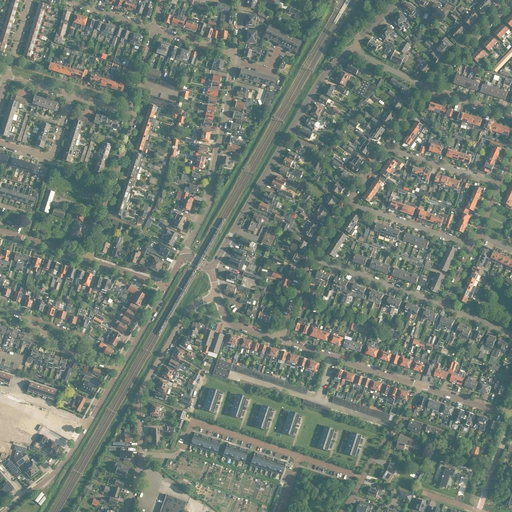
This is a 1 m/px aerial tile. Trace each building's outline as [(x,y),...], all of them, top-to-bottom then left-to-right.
[(9,8),(16,10),(18,3),(11,1),(7,0),(6,0),(6,3),(10,4),(9,8)] [(123,8),(128,10),(131,0),(129,0),(128,2),(125,1),(123,8)] [(136,13),(141,14),(145,2),(142,1),(140,0),(138,5),(136,13)] [(285,5),(276,1),(276,0),(263,0),(274,5),(280,8),(280,7),(284,8),(285,5)] [(474,3),(472,6),(476,9),(478,7),(483,12),(488,8),(482,2),(479,0),(478,0),(474,4),(474,3)] [(448,1),(444,8),(453,13),(456,6),(453,4),(448,1)] [(214,10),(224,13),(225,11),(228,12),(230,6),(216,2),(214,10)] [(37,9),(44,12),(49,13),(50,10),(45,8),(46,5),(39,3),(37,9)] [(409,5),(406,3),(402,7),(412,16),(416,11),(414,10),(415,8),(410,4),(409,5)] [(429,11),(443,19),(449,11),(434,3),(429,11)] [(7,14),(14,16),(16,10),(9,8),(5,6),(4,9),(8,11),(7,14)] [(288,6),(286,12),(290,14),(290,13),(295,15),(293,18),(298,19),(301,12),(288,6)] [(37,9),(35,16),(42,18),(47,19),(48,16),(43,15),(44,12),(37,9)] [(180,14),(180,15),(176,26),(182,28),(184,20),(181,19),(184,10),(182,9),(180,14)] [(163,21),(169,23),(172,14),(174,11),(171,10),(170,13),(166,12),(163,21)] [(257,10),(255,14),(265,19),(267,15),(257,10)] [(467,15),(474,21),(479,17),(473,11),(471,13),(468,11),(467,10),(465,12),(467,15)] [(66,21),(67,21),(70,13),(67,12),(67,11),(65,11),(64,11),(61,19),(66,21)] [(190,30),(194,18),(195,13),(192,12),(191,17),(189,22),(186,21),(184,28),(190,30)] [(431,16),(426,12),(422,18),(427,21),(431,16)] [(5,21),(12,23),(14,16),(7,14),(3,13),(2,16),(6,17),(5,21)] [(398,16),(396,17),(405,27),(407,28),(409,26),(404,21),(406,19),(403,15),(401,13),(400,13),(399,13),(398,15),(398,16)] [(416,19),(412,17),(409,14),(407,18),(411,20),(411,22),(413,23),(416,19)] [(76,23),(79,24),(81,16),(78,15),(78,16),(75,15),(72,26),(75,27),(76,23)] [(171,24),(176,26),(180,15),(178,15),(177,18),(173,16),(171,24)] [(224,23),(231,24),(232,16),(225,15),(224,23)] [(470,26),(474,21),(467,15),(465,17),(466,18),(464,20),(470,26)] [(35,16),(33,22),(40,24),(49,27),(49,24),(41,21),(42,18),(35,16)] [(84,17),(81,16),(79,24),(81,25),(80,29),(83,30),(87,18),(84,17)] [(405,27),(396,17),(395,19),(394,19),(392,20),(392,21),(391,22),(394,24),(399,29),(400,29),(402,27),(403,29),(405,27)] [(199,20),(194,18),(190,30),(195,32),(198,25),(199,20)] [(3,27),(10,29),(12,23),(5,21),(1,19),(1,20),(0,21),(0,22),(4,24),(3,27)] [(61,43),(66,25),(65,25),(66,21),(61,19),(57,33),(56,32),(53,41),(61,43)] [(87,35),(88,30),(89,27),(92,28),(95,21),(94,21),(94,20),(92,19),(91,20),(89,19),(86,30),(84,34),(87,35)] [(102,23),(101,23),(101,22),(98,21),(98,22),(96,21),(91,36),(94,37),(96,33),(95,33),(96,29),(99,30),(102,23)] [(200,26),(197,33),(203,35),(206,24),(202,23),(202,22),(200,21),(199,25),(200,26)] [(43,32),(43,30),(44,29),(39,28),(40,24),(33,22),(31,29),(38,31),(43,33),(43,32)] [(455,29),(461,35),(466,31),(456,22),(455,24),(457,26),(455,29)] [(270,39),(274,41),(280,28),(278,27),(276,30),(270,28),(272,24),(269,23),(268,26),(263,37),(263,36),(267,38),(266,40),(269,41),(270,39)] [(106,36),(107,33),(109,25),(106,24),(104,24),(101,31),(100,34),(106,36)] [(498,29),(504,34),(507,37),(509,36),(506,32),(508,30),(503,24),(498,29)] [(113,26),(109,25),(107,33),(110,34),(109,37),(111,38),(115,27),(113,27),(113,26)] [(384,29),(392,38),(394,39),(395,37),(394,36),(393,37),(391,35),(392,34),(391,33),(393,31),(390,27),(391,27),(388,25),(384,29)] [(1,34),(8,36),(10,29),(3,27),(0,26),(0,29),(2,30),(1,34)] [(216,39),(217,34),(220,35),(220,39),(226,40),(227,31),(221,30),(221,31),(219,31),(220,28),(216,27),(215,27),(212,38),(216,39)] [(121,29),(119,28),(119,29),(117,28),(111,45),(114,46),(117,36),(120,37),(122,30),(121,29)] [(280,28),(274,41),(278,43),(278,45),(279,46),(280,44),(285,47),(291,34),(289,32),(287,36),(281,33),(283,30),(280,28)] [(444,36),(446,34),(440,28),(437,31),(442,35),(443,35),(444,36)] [(29,35),(36,38),(41,39),(42,36),(37,34),(38,31),(31,29),(29,35)] [(394,39),(392,38),(384,29),(379,34),(381,36),(385,39),(387,41),(388,39),(393,41),(394,39)] [(457,40),(461,35),(455,29),(450,34),(457,40)] [(494,33),(500,39),(503,42),(505,40),(502,37),(504,34),(498,29),(494,33)] [(120,41),(123,42),(124,38),(127,39),(129,32),(128,32),(128,31),(126,30),(126,31),(124,30),(120,41)] [(0,37),(0,40),(6,43),(8,36),(1,34),(0,33),(0,36),(0,37)] [(133,45),(135,41),(137,34),(134,33),(134,34),(131,33),(128,43),(127,43),(125,48),(128,49),(130,44),(133,45)] [(135,41),(134,45),(139,47),(142,36),(140,36),(140,35),(137,34),(135,41)] [(291,34),(285,47),(289,49),(288,51),(290,52),(291,50),(296,52),(295,54),(296,52),(298,53),(303,43),(301,42),(302,39),(299,38),(298,41),(292,38),(294,35),(291,34)] [(39,45),(39,43),(40,42),(35,41),(36,38),(29,35),(27,42),(34,44),(39,45)] [(447,48),(448,49),(453,44),(444,36),(443,35),(441,37),(444,41),(442,43),(447,48)] [(497,42),(491,36),(487,40),(493,46),(496,49),(498,48),(495,44),(497,42)] [(375,51),(378,47),(380,49),(382,46),(376,42),(376,43),(371,40),(367,46),(375,51)] [(483,45),(489,51),(492,54),(493,52),(491,49),(493,46),(487,40),(483,45)] [(447,48),(442,43),(440,41),(438,43),(440,45),(437,48),(443,53),(447,48)] [(40,50),(37,49),(38,49),(33,47),(34,44),(27,42),(25,48),(32,50),(39,53),(40,50)] [(161,54),(162,51),(165,43),(161,42),(159,42),(155,52),(161,54)] [(168,44),(165,43),(162,51),(161,54),(166,56),(167,53),(170,45),(168,45),(168,44)] [(256,47),(246,44),(245,46),(244,51),(243,56),(249,58),(251,50),(257,52),(256,53),(261,55),(258,61),(261,62),(267,50),(256,47)] [(166,62),(168,63),(170,57),(173,58),(177,48),(176,48),(176,47),(174,46),(174,47),(171,46),(166,62)] [(405,54),(409,48),(404,46),(403,48),(402,48),(400,51),(405,54)] [(34,61),(35,59),(36,55),(31,54),(32,50),(25,48),(23,55),(27,56),(27,59),(34,61)] [(179,57),(182,58),(185,49),(182,48),(182,49),(179,48),(176,59),(178,60),(179,57)] [(488,55),(486,53),(480,48),(476,52),(482,58),(484,60),(485,61),(486,59),(485,58),(488,55)] [(511,48),(492,69),(496,72),(511,55),(511,48)] [(185,49),(182,58),(181,61),(184,62),(187,63),(190,52),(188,51),(185,49)] [(426,55),(429,58),(430,57),(435,62),(440,58),(434,52),(432,49),(426,55)] [(405,62),(408,56),(405,54),(404,57),(394,52),(391,59),(401,64),(403,60),(405,62)] [(484,60),(482,58),(476,52),(471,57),(477,62),(480,65),(482,64),(481,63),(484,60)] [(214,59),(213,63),(223,66),(223,65),(224,65),(224,63),(224,60),(213,56),(212,59),(214,59)] [(53,63),(50,62),(51,58),(48,57),(45,66),(49,67),(48,69),(54,71),(56,64),(57,58),(55,57),(53,63)] [(57,58),(56,64),(54,71),(59,73),(61,66),(62,63),(59,62),(60,59),(57,58)] [(65,64),(64,67),(61,66),(59,73),(65,74),(67,68),(68,62),(66,61),(66,64),(65,64)] [(423,66),(420,69),(424,73),(430,67),(423,61),(421,64),(423,66)] [(223,66),(213,63),(212,66),(210,66),(209,68),(221,72),(222,69),(223,67),(222,66),(223,66)] [(354,63),(353,65),(352,66),(348,64),(346,69),(356,75),(357,72),(360,73),(362,68),(354,63)] [(73,66),(72,69),(70,76),(76,78),(78,71),(80,65),(77,64),(77,67),(73,66)] [(80,65),(78,71),(76,78),(81,79),(82,77),(85,78),(88,70),(84,69),(83,73),(81,72),(82,69),(81,68),(82,66),(80,65)] [(244,79),(247,70),(241,69),(240,69),(239,73),(240,73),(238,77),(244,79)] [(97,74),(98,71),(98,70),(96,70),(95,73),(90,72),(88,77),(90,78),(89,82),(94,83),(96,77),(97,74)] [(161,74),(160,77),(166,80),(168,75),(165,75),(167,71),(162,70),(161,74)] [(252,72),(247,70),(244,79),(250,80),(252,72)] [(98,71),(97,74),(96,77),(94,83),(100,85),(103,75),(100,74),(101,71),(98,71)] [(350,76),(346,74),(341,71),(339,76),(347,81),(350,76)] [(453,83),(459,85),(462,77),(463,74),(459,73),(459,72),(457,71),(453,83)] [(258,73),(252,72),(250,80),(256,82),(258,73)] [(100,85),(105,87),(107,80),(109,74),(107,73),(106,76),(103,75),(100,85)] [(212,80),(219,81),(220,80),(220,81),(221,78),(220,78),(221,75),(210,73),(210,76),(213,77),(212,80)] [(264,75),(258,73),(256,82),(262,84),(264,75)] [(463,73),(463,74),(462,77),(459,85),(465,87),(468,79),(465,78),(465,74),(463,73)] [(109,74),(107,80),(105,87),(111,88),(114,78),(111,78),(112,75),(109,74)] [(270,77),(264,75),(262,84),(268,85),(270,77)] [(469,75),(468,79),(465,87),(471,89),(473,81),(470,80),(471,75),(469,75)] [(336,81),(340,84),(345,86),(347,81),(339,76),(336,81)] [(117,79),(114,78),(111,88),(116,90),(118,83),(119,80),(120,77),(118,77),(117,79)] [(276,78),(270,77),(268,85),(274,87),(276,78)] [(400,92),(407,97),(411,91),(406,88),(407,87),(393,77),(390,82),(402,90),(400,92)] [(473,81),(471,89),(476,91),(479,83),(476,82),(477,77),(475,77),(473,81)] [(119,80),(118,83),(116,90),(122,92),(123,89),(126,90),(128,83),(125,82),(124,85),(122,84),(122,82),(121,81),(119,80)] [(486,80),(482,92),(488,94),(490,86),(487,85),(488,81),(486,80)] [(219,85),(219,83),(209,81),(208,83),(211,84),(211,87),(218,89),(218,88),(219,88),(220,85),(219,85)] [(492,82),(490,86),(488,94),(493,96),(496,88),(497,85),(494,84),(494,83),(492,82)] [(359,88),(356,93),(366,98),(374,92),(377,87),(370,83),(366,89),(360,85),(359,88)] [(323,93),(329,96),(334,87),(329,84),(326,90),(325,89),(323,93)] [(497,84),(497,85),(496,88),(493,96),(499,98),(502,90),(503,87),(499,86),(499,85),(497,84)] [(207,91),(210,91),(209,95),(217,96),(217,95),(218,95),(218,93),(217,93),(218,90),(208,88),(205,87),(205,88),(204,90),(207,91)] [(246,98),(245,100),(252,102),(253,99),(250,99),(247,98),(249,92),(251,93),(252,89),(239,87),(238,91),(237,90),(237,92),(236,92),(235,95),(236,95),(236,96),(246,98)] [(502,90),(499,98),(505,100),(508,92),(504,91),(505,88),(503,87),(502,90)] [(34,95),(32,101),(32,104),(38,105),(40,97),(34,95)] [(327,102),(329,99),(322,95),(319,101),(330,106),(331,104),(327,102)] [(206,96),(205,99),(204,103),(215,105),(215,102),(216,102),(217,99),(216,99),(216,98),(209,97),(206,96)] [(40,97),(38,105),(43,107),(46,99),(40,97)] [(390,100),(394,103),(392,105),(398,110),(404,102),(398,97),(397,99),(393,97),(390,100)] [(46,99),(43,107),(49,109),(51,101),(46,99)] [(8,106),(16,108),(18,109),(20,103),(17,102),(14,101),(10,100),(8,106)] [(361,109),(368,103),(365,100),(358,106),(361,109)] [(58,106),(56,106),(57,102),(51,101),(49,109),(55,111),(55,110),(57,110),(58,106)] [(425,108),(428,109),(431,111),(431,113),(433,113),(434,111),(436,104),(430,102),(429,105),(427,105),(425,108)] [(160,106),(156,105),(150,103),(150,104),(148,110),(155,112),(158,113),(160,106)] [(201,107),(204,108),(207,108),(206,111),(213,112),(214,112),(215,109),(214,109),(214,106),(207,105),(207,104),(201,103),(201,107)] [(316,104),(314,109),(321,113),(323,115),(325,112),(326,112),(327,110),(316,104)] [(442,106),(436,104),(434,111),(440,113),(442,106)] [(6,111),(14,114),(16,108),(8,106),(6,111)] [(448,108),(442,106),(440,113),(443,114),(442,117),(444,118),(445,115),(448,108)] [(379,110),(392,119),(395,114),(389,109),(387,112),(384,110),(381,108),(379,110)] [(445,115),(451,117),(450,119),(453,120),(452,122),(455,113),(453,112),(454,110),(448,108),(445,115)] [(314,109),(311,115),(318,119),(317,120),(317,121),(317,122),(320,123),(324,125),(325,124),(326,122),(322,120),(323,118),(319,116),(321,113),(314,109)] [(388,124),(392,119),(379,110),(381,112),(377,117),(388,124)] [(4,117),(12,120),(14,114),(6,111),(4,117)] [(205,115),(204,118),(212,120),(212,119),(213,119),(213,117),(213,116),(213,114),(202,112),(201,115),(205,115)] [(247,114),(242,113),(234,112),(233,117),(236,118),(236,121),(241,122),(242,117),(246,117),(247,114)] [(459,112),(458,115),(455,113),(452,122),(455,123),(456,122),(459,123),(458,124),(461,125),(461,124),(462,121),(465,113),(459,112)] [(465,113),(462,121),(461,124),(467,126),(468,123),(471,115),(465,113)] [(94,120),(94,122),(99,124),(102,116),(96,114),(94,120)] [(80,128),(82,122),(81,122),(83,116),(80,115),(79,117),(78,117),(77,120),(74,120),(72,125),(80,128)] [(420,118),(429,124),(431,121),(422,115),(420,118)] [(471,115),(468,123),(467,126),(472,128),(476,117),(471,115)] [(102,116),(99,124),(98,128),(101,128),(102,125),(105,126),(107,118),(102,116)] [(146,116),(144,121),(157,125),(158,123),(155,122),(156,119),(153,118),(146,116)] [(179,123),(184,124),(185,117),(178,116),(176,123),(177,123),(179,123)] [(4,117),(2,123),(11,125),(12,120),(4,117)] [(308,117),(305,124),(309,127),(314,130),(315,127),(318,128),(320,123),(317,122),(317,121),(308,117)] [(372,129),(375,130),(381,135),(385,130),(377,125),(379,122),(372,117),(370,120),(376,124),(372,129)] [(481,131),(484,123),(481,122),(482,119),(476,117),(472,128),(476,129),(476,128),(478,129),(478,130),(481,131)] [(107,118),(105,126),(110,128),(113,120),(107,118)] [(200,125),(211,127),(212,121),(198,118),(197,121),(200,121),(201,121),(200,125)] [(355,123),(357,121),(350,118),(348,123),(355,128),(357,125),(355,123)] [(113,120),(110,128),(116,129),(117,126),(118,124),(119,121),(113,120)] [(142,126),(149,129),(152,130),(153,126),(156,127),(157,125),(144,121),(142,126)] [(241,124),(240,124),(241,122),(236,121),(235,123),(231,123),(230,129),(236,130),(235,133),(238,133),(238,134),(241,134),(242,130),(239,130),(239,128),(241,128),(241,124)] [(417,121),(413,126),(419,130),(421,132),(426,126),(423,124),(422,125),(417,121)] [(491,130),(493,123),(488,121),(486,124),(484,123),(481,131),(484,132),(485,128),(491,130)] [(42,122),(40,128),(48,131),(50,125),(42,122)] [(1,126),(1,129),(9,131),(11,132),(13,126),(11,125),(2,123),(1,123),(0,126),(1,126)] [(491,130),(497,132),(499,125),(493,123),(491,130)] [(72,125),(70,131),(78,134),(80,128),(72,125)] [(502,134),(503,131),(505,126),(499,125),(497,132),(502,134)] [(141,132),(151,135),(156,137),(156,135),(148,132),(149,129),(142,126),(141,132)] [(419,130),(413,126),(410,131),(416,135),(419,130)] [(511,128),(505,126),(503,131),(502,134),(510,136),(511,133),(509,133),(511,128)] [(48,131),(40,128),(38,128),(37,133),(39,134),(46,136),(48,131)] [(197,135),(201,135),(209,137),(210,134),(209,134),(210,131),(202,129),(196,128),(196,131),(197,131),(197,135)] [(299,134),(301,135),(307,138),(309,135),(312,136),(313,133),(310,132),(302,128),(299,134)] [(0,134),(6,137),(6,139),(12,141),(14,136),(8,135),(9,131),(1,129),(0,130),(0,134)] [(378,140),(381,135),(375,130),(372,129),(371,131),(370,130),(368,133),(378,140)] [(70,131),(69,137),(77,139),(78,134),(70,131)] [(412,140),(416,135),(410,131),(406,136),(412,140)] [(139,137),(146,140),(149,141),(151,135),(141,132),(139,137)] [(39,134),(37,133),(36,133),(34,139),(37,140),(45,142),(46,136),(39,134)] [(238,141),(236,141),(236,138),(228,136),(226,142),(234,144),(244,146),(245,142),(238,140),(238,141)] [(414,142),(412,140),(406,136),(402,141),(409,145),(411,142),(413,144),(414,142)] [(69,137),(67,142),(75,145),(77,139),(69,137)] [(139,137),(137,143),(150,147),(150,145),(148,144),(148,143),(145,142),(146,140),(139,137)] [(101,148),(109,151),(111,145),(108,144),(108,142),(101,139),(98,147),(101,148)] [(432,152),(435,153),(438,141),(438,140),(436,140),(435,141),(429,139),(426,148),(429,149),(428,151),(429,151),(428,152),(432,153),(432,152)] [(45,142),(37,140),(35,146),(43,148),(45,142)] [(363,145),(370,150),(370,149),(371,150),(373,146),(372,146),(373,144),(367,140),(363,145)] [(489,150),(492,151),(499,155),(501,149),(499,148),(500,144),(489,140),(488,144),(489,144),(488,145),(490,147),(489,150)] [(295,148),(296,149),(295,151),(301,154),(303,152),(306,147),(310,149),(311,147),(307,145),(307,144),(300,141),(299,143),(298,143),(295,148)] [(441,142),(438,141),(435,153),(437,154),(437,155),(440,156),(440,155),(441,152),(444,152),(446,146),(440,144),(441,142)] [(67,142),(65,148),(73,151),(75,145),(67,142)] [(150,147),(137,143),(135,149),(142,151),(141,152),(145,153),(146,149),(149,150),(150,147)] [(207,147),(200,146),(200,144),(194,143),(193,148),(198,148),(197,151),(206,153),(207,147)] [(366,155),(370,150),(363,145),(360,143),(358,146),(361,148),(359,150),(366,155)] [(452,158),(454,151),(455,148),(449,147),(450,145),(447,144),(446,146),(444,152),(447,153),(446,157),(452,158)] [(322,146),(318,156),(323,158),(328,149),(322,146)] [(63,154),(71,156),(74,157),(76,151),(73,151),(65,148),(63,154)] [(109,151),(101,148),(99,154),(107,156),(109,151)] [(297,162),(298,161),(300,156),(290,151),(290,152),(289,151),(288,153),(289,154),(287,156),(294,160),(297,162)] [(496,160),(499,155),(492,151),(489,157),(496,160)] [(146,154),(140,152),(140,153),(141,153),(140,155),(134,153),(132,159),(139,161),(142,162),(143,161),(146,154)] [(192,161),(204,163),(205,158),(197,156),(197,154),(190,152),(190,155),(191,155),(191,156),(190,161),(192,161)] [(3,154),(0,162),(0,166),(1,163),(6,164),(8,156),(3,154)] [(71,156),(63,154),(62,160),(70,162),(71,156)] [(107,156),(99,154),(97,160),(105,162),(107,156)] [(353,161),(360,166),(363,161),(357,156),(355,159),(349,155),(347,157),(349,159),(353,161)] [(472,155),(471,156),(466,155),(463,162),(469,164),(470,162),(472,163),(475,156),(472,155)] [(222,164),(226,165),(226,166),(226,167),(229,167),(231,158),(224,156),(222,164)] [(333,159),(342,165),(344,162),(335,156),(333,159)] [(494,165),(496,160),(489,157),(487,156),(486,159),(485,162),(487,162),(494,165)] [(8,169),(10,169),(11,166),(14,167),(15,167),(18,159),(12,157),(10,165),(9,165),(8,169)] [(286,158),(283,164),(294,169),(296,163),(286,158)] [(396,170),(402,163),(395,158),(393,161),(390,158),(387,163),(393,168),(396,170)] [(18,159),(15,167),(14,167),(14,171),(15,171),(17,167),(20,169),(21,169),(24,161),(18,159)] [(356,171),(360,166),(353,161),(349,159),(346,162),(348,166),(349,167),(356,171)] [(105,162),(97,160),(95,165),(103,168),(105,162)] [(338,169),(339,167),(341,165),(334,160),(331,164),(338,169)] [(24,161),(21,169),(20,169),(20,172),(21,173),(22,169),(26,170),(27,171),(29,163),(24,161)] [(203,169),(204,163),(192,161),(190,161),(189,166),(189,165),(188,169),(194,170),(194,167),(203,169)] [(487,162),(485,162),(484,161),(481,169),(488,173),(489,170),(491,171),(494,165),(487,162)] [(29,163),(27,171),(26,170),(25,174),(27,175),(28,171),(32,172),(33,173),(35,165),(29,163)] [(396,170),(393,168),(387,163),(383,168),(390,173),(391,174),(393,171),(395,172),(396,170)] [(35,165),(33,173),(32,172),(31,176),(32,177),(34,173),(38,174),(41,167),(35,165)] [(103,168),(95,165),(93,171),(102,174),(103,168)] [(41,167),(38,174),(36,178),(38,179),(40,175),(44,176),(47,168),(41,167)] [(279,173),(292,179),(293,176),(290,174),(289,175),(287,174),(289,171),(282,167),(279,173)] [(410,177),(412,174),(415,175),(415,177),(417,178),(420,169),(414,167),(413,169),(410,168),(407,176),(410,177)] [(387,178),(386,178),(390,173),(383,168),(380,173),(381,174),(380,177),(385,180),(387,178)] [(349,174),(341,169),(337,176),(340,178),(340,177),(348,183),(352,177),(348,175),(349,174)] [(422,180),(423,179),(423,178),(425,171),(420,169),(417,176),(417,178),(420,179),(419,183),(421,183),(422,180)] [(131,177),(131,179),(136,181),(138,173),(136,172),(128,170),(127,176),(131,177)] [(421,183),(426,185),(427,184),(431,173),(425,171),(423,178),(423,179),(421,183)] [(190,179),(199,181),(201,175),(195,174),(196,173),(192,172),(191,176),(187,176),(182,175),(181,180),(185,181),(185,180),(188,181),(188,179),(190,179)] [(440,183),(443,176),(437,174),(434,184),(440,185),(440,183)] [(278,176),(276,181),(277,182),(283,185),(284,185),(286,180),(278,176)] [(443,176),(440,183),(440,185),(445,187),(446,185),(448,178),(443,176)] [(382,187),(381,186),(383,183),(385,180),(380,177),(378,179),(377,178),(373,183),(379,188),(381,189),(382,187)] [(448,178),(446,185),(445,189),(447,190),(448,188),(451,189),(454,180),(448,178)] [(125,179),(123,185),(133,188),(136,181),(131,179),(130,179),(129,181),(125,179)] [(274,180),(271,186),(280,190),(283,185),(277,182),(274,180)] [(460,182),(454,180),(451,189),(457,191),(457,193),(459,194),(462,184),(459,183),(460,182)] [(339,191),(341,193),(345,188),(337,183),(335,185),(334,184),(330,189),(337,193),(339,191)] [(379,188),(373,183),(370,188),(376,193),(379,188)] [(473,192),(480,195),(482,192),(483,192),(484,188),(479,186),(479,187),(476,186),(475,189),(471,187),(471,188),(469,187),(469,186),(468,185),(468,184),(464,183),(463,187),(465,188),(473,192)] [(185,186),(189,187),(188,190),(196,192),(197,186),(189,184),(186,184),(185,186)] [(6,189),(4,196),(10,198),(12,191),(13,185),(11,185),(10,190),(6,189)] [(134,192),(132,191),(133,188),(123,185),(121,191),(132,194),(133,195),(134,192)] [(17,187),(16,192),(12,191),(10,198),(15,200),(17,193),(19,187),(17,187)] [(23,188),(21,194),(17,193),(15,200),(21,201),(23,194),(25,189),(23,188)] [(377,198),(374,196),(376,193),(370,188),(366,193),(373,197),(376,200),(377,198)] [(291,198),(292,198),(292,194),(284,190),(284,191),(281,189),(280,193),(291,198)] [(27,203),(29,196),(31,190),(29,190),(27,196),(23,194),(21,201),(27,203)] [(46,190),(40,210),(47,213),(48,212),(52,213),(52,214),(62,218),(64,211),(49,206),(54,192),(46,190)] [(35,191),(33,197),(29,196),(27,203),(33,205),(35,198),(37,192),(35,191)] [(132,194),(121,191),(120,197),(130,200),(132,194)] [(182,191),(181,192),(178,192),(176,196),(182,198),(181,201),(191,205),(193,199),(187,197),(188,193),(182,191)] [(278,201),(276,200),(277,197),(275,196),(275,195),(272,194),(272,193),(269,192),(269,193),(266,191),(262,199),(268,202),(268,204),(276,208),(278,201)] [(305,191),(300,199),(304,201),(309,194),(305,191)] [(473,192),(471,197),(478,200),(480,195),(473,192)] [(291,198),(278,193),(277,195),(290,201),(291,198)] [(376,200),(373,197),(366,193),(363,198),(369,202),(370,201),(372,203),(373,201),(374,202),(376,200)] [(324,201),(331,207),(337,199),(331,194),(331,195),(329,194),(324,201)] [(398,203),(400,199),(391,196),(388,204),(391,205),(390,208),(396,210),(398,203)] [(120,197),(118,202),(128,206),(128,204),(128,203),(129,200),(120,197)] [(467,202),(468,202),(475,206),(478,200),(471,197),(469,200),(468,199),(467,202)] [(511,199),(506,197),(503,203),(504,203),(503,206),(511,210),(511,207),(511,199)] [(400,199),(398,203),(396,210),(401,212),(404,204),(401,204),(403,200),(400,199)] [(189,210),(191,205),(181,201),(180,205),(178,204),(176,209),(181,211),(182,208),(189,210)] [(128,206),(118,202),(116,208),(126,211),(128,206)] [(274,207),(269,206),(261,202),(259,208),(271,213),(274,207)] [(407,214),(410,206),(410,204),(411,203),(408,202),(407,205),(404,204),(401,212),(407,214)] [(465,204),(467,205),(466,208),(463,207),(462,209),(468,212),(470,210),(473,211),(475,206),(468,202),(467,202),(465,204)] [(315,209),(325,216),(329,211),(322,206),(323,206),(319,203),(315,209)] [(410,206),(407,214),(413,216),(414,213),(416,214),(419,207),(415,206),(415,208),(411,207),(412,205),(410,204),(410,206)] [(424,220),(427,210),(419,207),(416,214),(419,215),(418,218),(424,220)] [(424,220),(430,222),(432,214),(429,213),(431,208),(428,207),(427,210),(424,220)] [(126,211),(116,208),(114,214),(121,216),(120,217),(124,218),(126,211)] [(461,219),(468,222),(470,217),(467,215),(468,212),(462,209),(460,209),(459,212),(461,213),(460,216),(462,217),(461,219)] [(315,217),(321,222),(325,216),(316,210),(315,213),(317,214),(315,217)] [(289,224),(293,215),(286,212),(282,221),(289,224)] [(176,220),(183,224),(184,224),(185,222),(184,221),(186,218),(179,214),(177,213),(176,213),(176,214),(175,213),(172,219),(173,219),(173,218),(174,219),(176,220)] [(262,219),(262,218),(267,220),(268,217),(255,213),(253,218),(257,220),(257,221),(261,223),(261,222),(262,222),(263,222),(263,221),(263,220),(262,219)] [(353,213),(350,218),(356,222),(360,217),(353,213)] [(76,214),(73,225),(69,236),(84,240),(88,226),(84,224),(85,223),(82,222),(84,216),(76,214)] [(438,216),(432,214),(430,222),(435,224),(438,216)] [(438,216),(435,224),(441,226),(442,222),(445,223),(448,215),(444,214),(443,215),(439,214),(438,216)] [(137,222),(142,224),(145,218),(140,216),(139,216),(137,222)] [(8,220),(6,225),(17,228),(18,226),(19,226),(20,223),(17,222),(18,220),(10,218),(9,220),(8,220)] [(173,226),(181,230),(183,226),(182,226),(183,224),(176,220),(174,219),(173,218),(172,221),(175,222),(173,226)] [(356,222),(350,218),(346,223),(354,229),(356,226),(357,227),(359,224),(356,222)] [(455,223),(465,227),(468,222),(461,219),(459,224),(455,222),(455,223)] [(257,221),(256,223),(249,220),(246,228),(250,230),(254,232),(256,227),(258,228),(261,223),(257,221)] [(305,224),(304,226),(305,226),(306,227),(308,228),(314,232),(318,227),(308,220),(305,224)] [(354,229),(346,223),(343,229),(349,233),(351,231),(354,232),(355,229),(354,229)] [(380,232),(382,225),(377,223),(374,230),(378,232),(377,234),(379,235),(380,232)] [(463,233),(465,227),(455,223),(453,225),(457,227),(456,230),(463,233)] [(386,234),(388,227),(382,225),(380,232),(386,234)] [(268,227),(262,243),(271,246),(277,231),(268,227)] [(306,230),(304,233),(311,238),(314,232),(308,228),(306,227),(305,229),(306,230)] [(391,236),(394,229),(388,227),(386,234),(391,236)] [(167,237),(174,240),(178,234),(170,231),(166,228),(163,234),(167,237)] [(400,231),(394,229),(391,236),(397,238),(400,231)] [(341,232),(337,237),(344,241),(347,236),(341,232)] [(403,240),(409,242),(412,235),(406,233),(403,240)] [(162,238),(166,240),(164,242),(171,246),(174,240),(167,237),(163,235),(162,238)] [(409,242),(415,245),(417,237),(412,235),(409,242)] [(252,241),(241,237),(239,243),(244,246),(243,248),(252,252),(253,247),(251,246),(253,242),(252,241)] [(301,249),(300,250),(303,251),(307,243),(302,240),(301,240),(296,237),(295,240),(297,242),(295,246),(301,249)] [(337,237),(334,242),(340,246),(344,241),(337,237)] [(419,249),(421,247),(423,239),(417,237),(415,245),(418,246),(417,248),(419,249)] [(429,241),(423,239),(421,247),(419,249),(422,250),(423,247),(426,249),(429,241)] [(98,251),(105,253),(107,247),(108,248),(109,244),(101,241),(98,251)] [(118,257),(123,259),(126,251),(117,248),(119,244),(115,242),(114,244),(113,247),(114,248),(111,255),(118,257)] [(334,242),(331,247),(337,252),(340,246),(334,242)] [(149,246),(147,250),(152,253),(158,256),(159,253),(166,257),(169,251),(164,248),(164,247),(159,244),(157,247),(156,250),(149,246)] [(486,258),(484,248),(483,245),(480,253),(481,254),(475,266),(481,269),(482,266),(486,258)] [(493,252),(494,251),(494,250),(483,245),(484,248),(486,258),(490,260),(491,258),(490,258),(493,252)] [(449,246),(446,252),(454,255),(456,249),(449,246)] [(240,250),(235,248),(232,254),(246,260),(248,254),(254,257),(256,253),(252,252),(243,248),(241,247),(240,250)] [(337,252),(331,247),(327,253),(333,257),(337,252)] [(0,256),(0,262),(9,265),(10,261),(8,261),(10,251),(4,250),(3,254),(1,253),(0,256)] [(133,262),(135,263),(137,256),(138,257),(140,252),(136,250),(135,253),(132,252),(129,261),(130,261),(130,262),(132,263),(133,262)] [(289,258),(292,260),(295,261),(297,262),(301,256),(295,253),(292,252),(290,250),(288,253),(291,254),(289,258)] [(495,262),(496,261),(499,254),(494,251),(493,252),(490,258),(491,258),(490,260),(489,261),(491,262),(492,261),(495,262)] [(368,255),(367,258),(362,256),(359,263),(365,266),(367,261),(369,262),(372,254),(368,252),(367,255),(368,255)] [(446,252),(444,257),(451,261),(454,255),(446,252)] [(18,270),(21,262),(22,254),(15,253),(14,260),(17,261),(15,269),(18,270)] [(21,271),(23,262),(27,263),(29,256),(22,254),(21,262),(18,270),(21,271)] [(353,261),(359,263),(362,256),(355,254),(353,261)] [(497,264),(501,266),(505,256),(499,254),(496,261),(495,264),(497,265),(497,264)] [(507,266),(511,259),(505,256),(501,266),(502,263),(507,266)] [(31,264),(33,265),(36,266),(34,270),(36,271),(35,276),(39,277),(40,274),(39,274),(41,267),(39,267),(41,260),(36,258),(34,257),(31,264)] [(154,257),(151,263),(160,267),(163,262),(154,257)] [(235,259),(230,257),(228,264),(241,269),(244,264),(248,266),(250,262),(236,257),(235,259)] [(444,257),(441,263),(449,266),(451,261),(444,257)] [(370,267),(376,269),(378,262),(379,260),(373,258),(372,260),(370,267)] [(45,259),(42,270),(44,271),(46,267),(49,268),(51,261),(46,259),(45,259)] [(379,260),(376,269),(382,271),(384,264),(381,263),(382,261),(379,260)] [(50,273),(52,274),(54,270),(57,271),(59,264),(53,262),(50,273)] [(160,267),(151,263),(149,268),(157,273),(160,267)] [(449,266),(441,263),(439,269),(446,272),(449,266)] [(285,275),(285,274),(292,276),(295,267),(288,265),(288,266),(285,264),(281,273),(285,275)] [(390,266),(384,264),(382,271),(388,274),(390,266)] [(60,272),(58,276),(62,277),(63,274),(65,274),(67,274),(67,272),(66,271),(68,267),(62,265),(60,272)] [(478,274),(479,275),(481,276),(484,270),(485,268),(484,267),(482,266),(481,269),(475,266),(474,266),(472,271),(478,274)] [(67,275),(65,280),(72,283),(73,277),(76,270),(75,269),(73,268),(72,268),(70,268),(68,275),(67,275)] [(392,275),(398,278),(401,270),(395,268),(392,275)] [(398,278),(404,280),(407,272),(401,270),(398,278)] [(233,283),(234,281),(235,278),(242,280),(240,285),(254,289),(257,280),(259,276),(243,271),(242,275),(238,274),(239,274),(231,271),(231,273),(228,273),(227,278),(226,281),(233,283)] [(321,282),(321,280),(324,273),(318,271),(314,282),(316,283),(317,281),(321,282)] [(472,271),(470,276),(469,277),(476,280),(478,274),(472,271)] [(413,274),(407,272),(404,280),(410,282),(413,274)] [(85,276),(86,277),(85,280),(82,279),(81,282),(81,284),(88,287),(89,282),(90,282),(92,275),(86,273),(85,276)] [(321,280),(321,282),(319,286),(321,287),(323,284),(324,281),(327,282),(330,275),(324,273),(321,280)] [(437,273),(435,279),(442,282),(444,276),(437,273)] [(419,276),(413,274),(410,282),(416,284),(419,276)] [(93,289),(98,291),(100,286),(102,278),(100,277),(99,278),(97,277),(95,284),(94,284),(93,289)] [(338,289),(342,279),(335,277),(332,285),(333,285),(332,287),(338,289)] [(434,281),(432,284),(439,287),(442,282),(435,279),(431,277),(430,279),(434,281)] [(469,277),(467,281),(467,282),(473,286),(476,280),(469,277)] [(280,287),(279,288),(287,290),(289,285),(291,281),(283,278),(282,282),(279,281),(277,286),(280,287)] [(109,290),(110,289),(113,284),(109,283),(110,281),(109,280),(107,279),(107,280),(104,279),(100,292),(107,294),(109,290)] [(348,281),(342,279),(338,289),(338,291),(340,291),(341,290),(346,292),(348,286),(346,285),(348,281)] [(8,297),(10,290),(10,289),(13,290),(15,283),(12,282),(10,287),(5,285),(2,295),(8,297)] [(471,291),(473,293),(476,287),(473,286),(467,282),(466,285),(465,285),(463,287),(464,288),(471,291)] [(346,295),(344,302),(346,303),(350,294),(352,295),(353,291),(357,293),(359,285),(353,283),(351,290),(349,290),(347,295),(346,295)] [(429,290),(437,293),(439,287),(432,284),(428,283),(426,288),(429,290)] [(226,291),(234,294),(236,288),(237,289),(237,288),(228,284),(226,291)] [(115,285),(112,291),(119,296),(122,291),(123,290),(115,285)] [(143,298),(145,295),(138,291),(139,290),(130,285),(128,288),(125,286),(123,290),(122,291),(127,294),(129,290),(136,295),(134,297),(141,301),(142,300),(143,299),(143,298)] [(238,285),(237,288),(237,289),(238,289),(238,290),(245,292),(245,291),(252,293),(253,290),(239,286),(238,285)] [(359,285),(357,293),(356,296),(360,298),(361,297),(365,298),(367,292),(365,291),(366,288),(359,285)] [(473,293),(464,288),(461,294),(468,297),(471,298),(473,293)] [(374,302),(377,292),(371,290),(369,297),(368,300),(373,302),(372,305),(374,306),(375,303),(374,302)] [(13,300),(19,302),(21,295),(21,294),(21,293),(14,291),(12,296),(14,297),(13,300)] [(383,294),(377,292),(374,302),(375,303),(380,304),(383,294)] [(465,303),(468,298),(468,297),(461,294),(459,300),(465,303)] [(25,299),(23,305),(30,307),(32,301),(35,302),(35,301),(36,298),(32,297),(25,295),(23,298),(25,299)] [(38,299),(37,303),(35,309),(41,311),(43,305),(46,306),(49,296),(48,296),(46,295),(44,301),(38,299)] [(140,303),(141,301),(134,297),(131,295),(130,297),(133,299),(132,302),(138,306),(139,305),(140,304),(140,303)] [(390,313),(395,298),(395,299),(393,298),(393,297),(390,295),(389,296),(388,299),(386,298),(383,306),(389,308),(388,312),(390,313)] [(247,314),(255,317),(257,311),(255,310),(258,300),(251,298),(251,301),(241,298),(239,301),(247,304),(246,307),(245,307),(244,310),(248,311),(247,314)] [(397,299),(397,300),(395,299),(395,298),(390,313),(392,314),(394,308),(398,309),(401,300),(398,299),(397,299)] [(129,305),(128,308),(135,312),(135,311),(136,311),(137,310),(136,309),(138,307),(127,300),(125,303),(129,305)] [(408,319),(410,313),(413,306),(411,305),(411,304),(407,302),(404,311),(407,312),(405,318),(408,319)] [(48,307),(46,313),(53,315),(55,308),(54,308),(55,306),(47,303),(46,307),(48,307)] [(123,307),(124,306),(123,306),(121,309),(123,310),(126,311),(124,314),(131,318),(132,317),(132,318),(133,316),(134,313),(123,307)] [(419,308),(413,306),(410,313),(408,319),(410,320),(411,319),(414,320),(416,315),(416,316),(419,308)] [(66,312),(62,311),(63,308),(58,307),(58,309),(57,310),(59,311),(57,317),(64,319),(66,312)] [(259,318),(264,320),(266,312),(267,310),(266,310),(266,309),(262,308),(259,318)] [(266,312),(264,320),(269,321),(272,313),(273,313),(274,309),(270,308),(269,310),(267,310),(266,312)] [(431,312),(431,311),(425,309),(421,321),(423,322),(424,318),(428,319),(431,312)] [(96,313),(93,312),(91,311),(88,318),(83,316),(80,326),(80,327),(81,328),(82,328),(83,327),(86,328),(88,322),(90,323),(93,314),(95,315),(96,313)] [(437,314),(431,312),(428,319),(434,322),(437,314)] [(119,316),(122,318),(120,321),(127,325),(128,325),(128,324),(129,323),(129,322),(130,320),(123,316),(120,314),(119,316)] [(68,322),(75,324),(77,318),(70,315),(68,322)] [(92,321),(90,325),(94,327),(96,323),(100,325),(102,321),(94,316),(92,321)] [(371,316),(369,322),(376,324),(378,318),(371,316)] [(445,326),(447,321),(448,319),(442,316),(438,326),(437,329),(439,330),(440,328),(444,329),(445,326)] [(296,331),(298,331),(300,327),(301,328),(302,325),(304,319),(302,318),(300,318),(300,320),(299,320),(298,323),(295,322),(293,329),(293,330),(296,331)] [(304,334),(304,333),(307,334),(309,327),(308,327),(310,322),(308,321),(307,320),(304,319),(302,325),(303,325),(301,332),(302,333),(301,333),(304,334)] [(450,320),(448,319),(447,321),(445,326),(444,329),(446,329),(447,327),(451,329),(454,321),(450,319),(450,320)] [(123,325),(123,324),(117,320),(115,323),(118,325),(117,328),(123,332),(124,331),(125,330),(125,329),(126,327),(123,325)] [(462,333),(465,326),(463,325),(464,324),(460,323),(456,331),(460,332),(458,336),(461,337),(462,333)] [(314,337),(315,337),(319,325),(314,324),(314,325),(313,325),(309,335),(312,336),(314,337)] [(319,325),(315,337),(321,339),(324,331),(319,330),(321,326),(319,325)] [(330,342),(335,344),(341,327),(337,325),(334,332),(336,333),(336,335),(332,334),(330,342)] [(471,329),(465,326),(462,333),(464,334),(464,335),(468,337),(467,339),(470,340),(473,332),(470,331),(471,329)] [(341,327),(335,344),(341,345),(342,342),(343,342),(346,333),(342,332),(343,328),(341,327)] [(7,338),(11,340),(12,337),(14,330),(8,328),(6,335),(3,343),(5,344),(6,341),(7,338)] [(189,329),(187,335),(195,337),(197,330),(191,328),(190,328),(189,330),(189,329)] [(321,339),(322,339),(322,340),(324,340),(325,340),(327,341),(330,333),(331,334),(333,329),(331,328),(329,329),(328,330),(325,329),(324,331),(321,339)] [(110,331),(108,335),(112,337),(118,341),(121,336),(115,332),(115,331),(112,330),(111,329),(110,331)] [(208,351),(217,354),(223,335),(206,329),(201,344),(209,347),(208,350),(208,351)] [(20,332),(14,330),(12,337),(11,340),(10,342),(11,343),(13,343),(14,337),(18,338),(20,332)] [(473,338),(479,341),(480,338),(481,338),(483,333),(479,331),(479,332),(477,331),(473,338)] [(25,333),(20,332),(18,338),(15,345),(18,346),(20,339),(23,340),(25,333)] [(351,341),(352,338),(349,337),(350,333),(347,332),(344,339),(345,339),(343,346),(349,348),(351,341)] [(31,335),(25,333),(23,340),(21,346),(24,346),(24,344),(29,345),(31,341),(30,341),(31,335)] [(226,347),(227,345),(230,346),(231,344),(234,336),(234,335),(231,334),(231,335),(228,334),(227,339),(224,338),(220,350),(223,351),(225,347),(226,347)] [(118,341),(112,337),(108,335),(106,338),(107,338),(106,341),(109,343),(109,342),(115,346),(118,341)] [(233,347),(234,345),(233,349),(235,349),(236,346),(239,338),(237,337),(237,336),(234,335),(231,344),(230,346),(233,347)] [(495,338),(496,337),(492,336),(492,337),(489,335),(484,348),(491,351),(493,345),(496,339),(495,338)] [(184,336),(181,341),(189,345),(190,342),(193,344),(194,342),(191,340),(184,336)] [(243,349),(246,340),(246,339),(244,338),(243,339),(241,338),(237,352),(240,353),(241,349),(243,349)] [(248,356),(250,349),(252,342),(249,341),(249,340),(246,339),(246,340),(243,349),(246,350),(246,351),(245,355),(248,356)] [(189,345),(181,341),(178,346),(185,350),(188,351),(189,349),(187,348),(189,345)] [(373,348),(375,342),(372,341),(371,343),(367,342),(366,346),(367,346),(365,353),(370,355),(373,348)] [(499,353),(501,348),(500,351),(503,352),(504,350),(505,350),(508,344),(501,341),(496,352),(499,353)] [(99,344),(97,348),(100,349),(100,350),(103,352),(109,356),(113,350),(106,346),(107,345),(104,344),(101,342),(99,344)] [(253,342),(250,350),(249,353),(256,355),(257,352),(259,344),(257,343),(256,343),(255,342),(254,342),(253,342)] [(379,350),(378,350),(379,347),(377,346),(378,343),(375,342),(373,348),(370,355),(376,357),(379,350)] [(431,350),(433,344),(426,342),(424,348),(431,350)] [(362,345),(357,343),(354,350),(360,352),(362,345)] [(261,345),(260,344),(258,352),(260,353),(259,356),(262,357),(263,354),(264,354),(266,346),(264,346),(263,345),(262,344),(261,345)] [(387,353),(387,352),(384,351),(385,346),(383,345),(382,350),(381,350),(379,358),(384,360),(387,353)] [(266,354),(265,357),(267,358),(268,355),(271,356),(274,348),(271,347),(271,348),(268,347),(266,354)] [(184,354),(186,355),(191,358),(193,355),(188,352),(187,353),(184,352),(184,351),(177,348),(174,352),(182,357),(184,354)] [(274,348),(271,356),(270,360),(275,362),(277,358),(279,351),(276,350),(277,349),(274,348)] [(388,348),(387,352),(387,353),(384,360),(390,362),(392,355),(394,350),(388,348)] [(32,349),(30,356),(29,356),(28,355),(26,361),(31,363),(32,360),(35,361),(38,351),(32,349)] [(35,361),(34,364),(37,364),(37,362),(40,363),(43,353),(43,352),(40,351),(40,352),(38,351),(35,361)] [(281,351),(278,359),(277,362),(281,363),(279,369),(281,369),(284,361),(287,353),(284,352),(284,351),(283,351),(282,351),(281,351)] [(173,355),(172,357),(178,361),(181,363),(182,361),(180,359),(179,359),(181,356),(174,352),(172,355),(173,355)] [(394,355),(393,355),(391,362),(397,364),(399,357),(396,356),(397,353),(395,352),(394,355)] [(42,366),(43,364),(46,365),(49,355),(43,353),(40,363),(40,365),(42,366)] [(291,354),(288,354),(286,361),(285,364),(290,365),(293,355),(291,354)] [(428,362),(424,373),(426,374),(426,375),(429,376),(429,375),(430,376),(433,367),(435,368),(435,369),(439,355),(436,354),(434,360),(433,359),(431,363),(428,362)] [(55,356),(49,355),(46,365),(45,367),(48,368),(49,367),(52,368),(53,363),(55,356)] [(293,366),(295,367),(296,364),(299,357),(296,356),(293,355),(291,362),(290,365),(293,366)] [(55,356),(52,368),(51,369),(53,370),(54,367),(58,368),(59,365),(61,358),(55,356)] [(409,360),(406,359),(404,366),(410,368),(413,357),(411,356),(409,360)] [(416,356),(412,369),(417,371),(421,358),(416,356)] [(301,366),(301,369),(302,370),(303,367),(304,367),(306,359),(304,358),(302,357),(302,358),(301,357),(298,365),(301,366)] [(66,360),(61,358),(58,368),(57,371),(56,374),(59,375),(60,370),(64,371),(65,367),(64,367),(66,360)] [(421,358),(417,371),(423,372),(425,365),(426,366),(427,362),(426,362),(427,360),(421,358)] [(168,364),(174,368),(175,368),(177,365),(180,367),(179,367),(187,371),(189,368),(181,364),(181,365),(178,363),(171,359),(169,361),(168,363),(168,364)] [(227,380),(230,369),(232,363),(217,359),(212,375),(227,380)] [(310,360),(310,361),(308,360),(305,368),(304,371),(310,373),(311,370),(313,362),(314,361),(310,360)] [(314,361),(313,362),(311,370),(314,371),(312,376),(315,377),(317,372),(317,371),(319,364),(316,363),(316,362),(314,361)] [(445,369),(443,368),(439,377),(445,379),(447,373),(450,374),(452,367),(454,362),(451,361),(449,368),(446,368),(445,369)] [(438,363),(436,369),(434,375),(439,377),(443,368),(439,367),(440,364),(438,363)] [(93,368),(92,370),(88,368),(88,367),(84,366),(83,369),(82,372),(87,374),(91,375),(92,373),(98,376),(99,374),(100,373),(101,372),(100,371),(101,371),(93,368)] [(165,368),(164,371),(171,375),(175,376),(177,372),(173,370),(174,370),(166,366),(165,368)] [(450,381),(456,383),(458,376),(459,373),(457,373),(455,370),(454,370),(455,367),(452,367),(450,374),(451,375),(450,381)] [(341,379),(340,379),(342,371),(337,369),(334,377),(333,380),(338,382),(337,385),(336,385),(335,385),(335,386),(338,387),(341,379)] [(0,381),(8,384),(10,379),(11,380),(13,375),(0,370),(0,381)] [(163,374),(161,376),(168,380),(169,380),(171,381),(171,380),(172,379),(171,378),(170,378),(170,377),(171,375),(164,371),(162,374),(163,374)] [(477,390),(478,390),(478,391),(480,392),(481,391),(483,392),(489,372),(487,371),(485,379),(482,378),(481,380),(480,380),(477,390)] [(343,384),(344,380),(347,381),(350,373),(344,372),(342,379),(341,383),(343,384)] [(458,376),(456,383),(462,385),(464,378),(465,373),(463,372),(462,375),(459,373),(458,376)] [(82,378),(83,379),(82,380),(78,388),(80,389),(89,393),(93,385),(87,382),(88,381),(90,377),(84,375),(82,378)] [(467,387),(470,387),(472,382),(472,380),(473,379),(474,375),(472,375),(471,376),(468,375),(464,386),(465,386),(467,387)] [(31,377),(57,386),(58,385),(32,376),(31,377)] [(358,390),(360,385),(363,378),(357,376),(354,384),(358,385),(356,389),(358,390)] [(367,387),(370,380),(364,378),(361,385),(365,387),(362,394),(365,395),(367,387)] [(490,379),(487,378),(483,392),(485,392),(485,394),(487,394),(488,394),(489,394),(492,382),(489,381),(490,379)] [(158,382),(157,384),(165,387),(169,388),(169,389),(171,383),(160,379),(159,382),(158,382)] [(29,385),(27,391),(53,400),(54,394),(56,395),(57,390),(29,380),(29,382),(28,385),(29,385)] [(370,391),(373,392),(376,382),(371,380),(369,387),(368,387),(367,391),(370,392),(370,391)] [(496,389),(495,393),(503,396),(504,392),(504,391),(507,392),(509,385),(505,383),(501,385),(501,386),(498,385),(500,381),(497,380),(494,388),(496,389)] [(373,392),(372,394),(378,396),(379,391),(382,384),(376,382),(373,392)] [(169,388),(165,387),(157,384),(157,386),(156,389),(163,392),(163,393),(167,394),(169,388)] [(387,394),(390,386),(384,384),(381,392),(379,397),(386,400),(388,395),(387,394)] [(73,398),(74,398),(72,403),(72,404),(71,407),(79,411),(85,399),(79,396),(78,396),(75,394),(76,392),(76,391),(62,385),(60,390),(67,393),(68,392),(72,394),(72,395),(74,396),(73,398)] [(389,395),(392,396),(390,402),(393,402),(393,401),(394,399),(395,396),(394,396),(397,389),(391,387),(389,395)] [(207,392),(207,393),(220,398),(221,395),(219,394),(219,392),(221,392),(210,388),(208,392),(207,392)] [(393,401),(399,403),(401,398),(404,391),(398,389),(396,397),(395,396),(393,401)] [(154,394),(153,396),(154,396),(154,397),(161,399),(164,400),(166,395),(163,394),(155,391),(155,394),(154,394)] [(208,395),(206,399),(216,402),(217,399),(220,400),(220,398),(207,393),(206,394),(208,395)] [(234,398),(233,399),(247,403),(248,401),(245,400),(246,397),(247,398),(236,394),(235,398),(234,398)] [(421,405),(425,407),(427,398),(421,396),(419,404),(418,404),(417,406),(421,407),(421,405)] [(204,402),(203,403),(204,403),(217,408),(218,405),(215,404),(216,402),(206,399),(205,403),(204,402)] [(233,404),(242,408),(243,405),(246,406),(247,403),(233,399),(233,400),(234,400),(233,404)] [(429,411),(429,408),(432,409),(435,401),(430,400),(427,408),(426,410),(429,411)] [(435,401),(432,409),(431,412),(437,414),(441,403),(435,401)] [(204,405),(203,409),(214,413),(214,412),(213,412),(213,410),(216,411),(217,408),(204,403),(203,403),(203,404),(204,405)] [(230,409),(244,414),(245,411),(242,410),(242,408),(233,404),(232,408),(230,408),(230,409)] [(446,414),(448,406),(443,404),(440,412),(443,413),(441,418),(444,419),(446,414)] [(259,409),(258,410),(272,415),(273,412),(270,411),(271,409),(272,409),(273,409),(262,405),(260,409),(259,409)] [(446,420),(448,415),(452,416),(454,408),(448,406),(446,414),(444,419),(446,420)] [(460,425),(465,412),(463,412),(463,411),(463,410),(459,408),(459,409),(458,409),(456,415),(453,414),(451,419),(454,420),(453,423),(459,425),(460,425)] [(162,411),(150,409),(149,412),(150,412),(150,415),(157,416),(157,418),(156,418),(160,419),(162,411)] [(243,417),(244,414),(230,409),(229,410),(231,411),(229,415),(240,418),(241,418),(239,418),(240,416),(243,417)] [(259,412),(258,416),(268,419),(268,417),(271,418),(272,415),(258,410),(258,411),(259,412)] [(286,415),(286,416),(300,421),(301,418),(298,417),(298,415),(300,415),(289,411),(288,415),(286,415)] [(466,413),(465,412),(460,425),(462,426),(468,428),(469,425),(471,426),(473,420),(471,419),(472,414),(471,413),(472,413),(468,411),(468,412),(467,412),(466,413)] [(59,412),(58,416),(60,417),(58,423),(70,428),(73,420),(68,419),(69,415),(59,412)] [(3,420),(1,425),(4,426),(5,424),(10,426),(14,416),(8,414),(6,421),(3,420)] [(475,423),(480,425),(483,417),(477,415),(475,423)] [(14,416),(10,426),(15,428),(15,430),(18,431),(20,426),(17,425),(19,417),(14,416)] [(255,419),(255,420),(269,425),(270,422),(267,421),(268,419),(267,419),(258,416),(257,420),(255,419)] [(287,418),(286,422),(295,425),(296,423),(299,424),(300,421),(286,416),(285,417),(287,418)] [(483,417),(480,425),(480,427),(479,429),(485,431),(484,431),(485,431),(489,419),(483,417)] [(488,428),(487,431),(489,432),(491,429),(494,430),(496,424),(497,421),(490,419),(488,428)] [(256,422),(255,426),(266,430),(266,429),(264,429),(265,427),(268,428),(269,425),(255,420),(255,422),(256,422)] [(411,432),(418,434),(422,423),(415,421),(415,422),(410,420),(407,428),(412,430),(411,432)] [(29,421),(25,432),(32,434),(31,438),(34,439),(38,428),(35,426),(36,424),(34,423),(34,422),(29,421)] [(283,425),(282,427),(296,431),(297,428),(294,427),(295,425),(286,422),(284,426),(283,425)] [(425,431),(444,438),(446,431),(427,424),(425,431)] [(322,430),(322,431),(336,436),(337,433),(334,432),(334,430),(336,430),(325,426),(324,430),(322,430)] [(283,428),(282,432),(293,436),(292,435),(292,433),(295,434),(296,431),(282,427),(282,428),(283,428)] [(323,433),(322,437),(331,440),(332,438),(335,438),(336,436),(322,431),(321,432),(323,433)] [(124,438),(119,438),(119,442),(124,442),(132,442),(132,436),(131,436),(131,435),(129,435),(129,432),(124,432),(124,435),(124,438)] [(194,447),(195,447),(199,437),(196,436),(197,433),(195,432),(194,433),(190,444),(194,446),(194,447)] [(349,436),(349,437),(363,441),(364,439),(361,438),(361,436),(363,436),(352,432),(351,436),(349,436)] [(43,443),(46,445),(44,448),(46,449),(45,450),(51,454),(52,452),(55,454),(58,448),(55,446),(56,445),(54,444),(55,443),(54,442),(54,441),(49,439),(48,440),(47,440),(46,437),(41,434),(41,435),(38,434),(36,439),(38,441),(43,444),(43,443)] [(199,437),(196,446),(200,447),(199,449),(200,449),(205,435),(202,435),(201,437),(199,437)] [(208,436),(205,435),(200,449),(201,450),(202,448),(206,449),(209,440),(207,439),(208,436)] [(396,447),(404,450),(406,443),(408,443),(407,444),(419,448),(421,441),(411,438),(411,437),(403,435),(402,438),(399,437),(397,442),(398,442),(396,447)] [(319,440),(318,441),(332,446),(333,443),(330,442),(331,440),(322,437),(320,441),(319,440)] [(350,438),(349,443),(358,446),(359,443),(362,444),(363,441),(349,437),(348,438),(350,438)] [(211,441),(209,440),(206,449),(210,451),(209,452),(210,452),(215,439),(212,438),(211,441)] [(218,440),(215,439),(210,452),(212,453),(212,452),(216,453),(220,442),(219,443),(217,443),(218,440)] [(320,443),(318,447),(329,451),(329,450),(328,450),(328,448),(331,449),(332,446),(318,441),(318,443),(320,443)] [(346,446),(345,447),(359,452),(360,449),(357,448),(358,446),(349,443),(347,447),(346,446)] [(227,458),(228,458),(232,444),(229,444),(228,446),(226,446),(227,444),(226,444),(223,455),(227,456),(227,458)] [(232,444),(228,458),(229,459),(229,457),(233,459),(236,449),(234,448),(235,445),(232,444)] [(13,459),(18,466),(25,461),(27,459),(29,458),(24,452),(26,451),(26,449),(15,445),(14,448),(14,449),(22,452),(21,453),(15,451),(14,456),(15,458),(13,459)] [(236,449),(233,459),(237,460),(237,461),(238,462),(238,461),(242,448),(240,447),(239,450),(236,449)] [(346,449),(345,453),(356,457),(356,456),(355,456),(355,454),(358,455),(359,452),(345,447),(345,448),(346,449)] [(131,453),(131,451),(126,451),(126,449),(121,448),(120,457),(124,457),(123,461),(128,461),(128,458),(130,458),(131,456),(132,457),(132,453),(131,453)] [(245,449),(242,448),(238,462),(239,462),(240,461),(244,462),(247,451),(246,452),(244,452),(245,449)] [(254,453),(250,464),(254,465),(254,467),(255,467),(260,454),(257,453),(256,455),(254,455),(254,453)] [(262,454),(260,454),(255,467),(256,468),(257,466),(261,467),(264,458),(262,457),(262,454)] [(266,459),(264,458),(261,467),(265,469),(264,470),(265,471),(270,457),(267,456),(266,459)] [(270,457),(265,471),(267,471),(267,470),(271,471),(274,461),(272,461),(273,458),(270,457)] [(24,468),(30,477),(39,470),(32,461),(30,463),(27,459),(25,461),(28,465),(24,468)] [(276,462),(274,461),(271,471),(275,472),(275,474),(276,474),(280,460),(277,459),(276,462)] [(283,461),(280,460),(276,474),(277,474),(277,473),(281,474),(285,463),(284,465),(282,464),(283,461)] [(384,469),(379,476),(385,480),(386,479),(386,480),(389,481),(393,475),(390,473),(389,473),(390,472),(389,472),(391,469),(394,469),(396,463),(386,460),(385,463),(389,464),(388,467),(386,470),(384,469)] [(11,461),(6,465),(13,473),(9,476),(11,479),(15,476),(20,473),(11,461)] [(115,473),(125,477),(128,470),(121,467),(122,464),(116,462),(114,468),(116,468),(115,473)] [(446,487),(447,484),(452,486),(453,483),(456,474),(461,476),(469,478),(471,472),(441,462),(439,468),(445,470),(443,476),(443,475),(443,476),(439,475),(437,481),(441,482),(440,486),(446,487)] [(112,484),(114,484),(122,487),(122,486),(123,485),(123,484),(123,482),(120,480),(113,478),(113,479),(113,480),(112,484)] [(13,489),(6,481),(3,485),(4,486),(2,489),(7,494),(13,489)] [(369,487),(367,494),(376,497),(377,494),(380,494),(382,489),(384,490),(385,486),(377,484),(375,489),(369,487)] [(103,485),(102,488),(120,494),(120,492),(121,492),(121,490),(121,489),(113,486),(113,488),(103,485)] [(120,494),(102,488),(101,490),(103,491),(111,494),(110,496),(118,499),(118,498),(119,497),(119,496),(119,495),(120,494)] [(409,502),(412,494),(398,489),(395,497),(409,502)] [(182,511),(186,502),(166,494),(159,511),(182,511)] [(108,503),(115,505),(116,503),(117,503),(117,501),(117,500),(110,497),(109,500),(101,498),(100,500),(108,503)] [(416,504),(415,509),(422,511),(423,511),(425,511),(427,506),(424,505),(426,501),(425,501),(425,502),(422,501),(423,500),(419,499),(417,505),(416,504)] [(369,511),(372,505),(360,501),(359,504),(359,505),(358,506),(357,506),(355,511),(369,511)]
